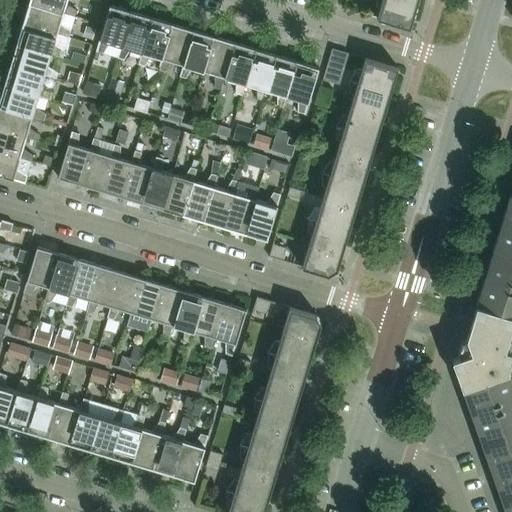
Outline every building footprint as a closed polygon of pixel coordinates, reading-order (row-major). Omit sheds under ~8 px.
[(29,0),(29,2),(63,12),(75,16),(77,9),(66,3),(67,0),(29,0)] [(410,27),(417,4),(404,0),(381,0),(376,17),(410,27)] [(29,2),(23,23),(57,33),(69,36),(71,30),(60,23),(63,12),(29,2)] [(110,42),(121,45),(131,11),(110,4),(96,50),(103,53),(110,42)] [(91,8),(88,17),(97,20),(100,11),(91,8)] [(152,17),(131,11),(121,45),(117,57),(124,59),(130,48),(142,52),(152,17)] [(173,23),(152,17),(142,52),(138,63),(145,65),(151,54),(162,58),(173,23)] [(23,23),(16,43),(51,54),(51,53),(62,57),(64,50),(54,44),(57,33),(23,23)] [(193,30),(173,23),(162,58),(159,69),(165,71),(172,61),(183,64),(193,30)] [(87,26),(84,37),(92,39),(95,28),(87,26)] [(193,67),(204,70),(214,36),(193,30),(183,64),(180,76),(186,78),(193,67)] [(235,42),(214,36),(204,70),(215,74),(215,86),(221,88),(235,42)] [(256,48),(235,42),(221,88),(225,77),(236,80),(235,92),(242,94),(256,48)] [(16,43),(10,64),(56,78),(58,71),(47,65),(51,54),(16,43)] [(276,55),(256,48),(242,94),(245,83),(256,86),(256,99),(263,101),(266,89),(276,55)] [(332,48),(328,64),(343,68),(348,53),(332,48)] [(74,51),(71,59),(84,63),(86,55),(74,51)] [(297,61),(276,55),(266,89),(277,92),(277,105),(283,107),(287,95),(297,61)] [(365,57),(358,80),(391,90),(398,67),(365,57)] [(319,67),(297,61),(287,95),(298,99),(297,111),(305,113),(319,67)] [(10,64),(4,85),(50,99),(52,93),(41,86),(44,75),(56,78),(10,64)] [(70,71),(67,81),(78,85),(81,74),(70,71)] [(358,80),(351,103),(384,113),(391,90),(358,80)] [(87,81),(83,93),(98,98),(102,85),(87,81)] [(4,85),(0,97),(0,106),(44,120),(45,113),(35,107),(38,96),(50,99),(4,85)] [(320,86),(318,94),(330,98),(332,89),(320,86)] [(109,90),(106,101),(117,104),(121,94),(109,90)] [(64,91),(61,101),(72,105),(75,95),(64,91)] [(318,94),(315,102),(327,106),(330,98),(318,94)] [(137,97),(133,109),(147,113),(150,101),(137,97)] [(164,101),(161,111),(167,113),(170,103),(164,101)] [(90,103),(88,111),(100,114),(103,106),(90,103)] [(351,103),(344,127),(377,137),(384,113),(351,103)] [(0,106),(0,129),(26,137),(37,140),(39,134),(29,127),(32,116),(44,120),(0,106)] [(171,107),(168,119),(181,123),(184,111),(171,107)] [(45,113),(44,120),(52,122),(55,114),(46,111),(45,113)] [(237,124),(233,139),(249,144),(253,129),(237,124)] [(220,125),(217,133),(228,136),(230,128),(220,125)] [(97,126),(93,137),(100,139),(103,128),(97,126)] [(166,126),(163,136),(177,140),(180,130),(166,126)] [(293,154),(296,143),(287,141),(290,130),(276,127),(270,149),(293,154)] [(370,160),(377,137),(344,127),(337,150),(370,160)] [(129,131),(119,128),(115,141),(125,144),(129,131)] [(22,148),(26,137),(0,129),(0,151),(19,158),(31,161),(33,155),(22,148)] [(79,183),(89,149),(78,145),(79,133),(71,131),(58,177),(79,183)] [(256,133),(253,144),(268,149),(271,138),(256,133)] [(100,189),(110,155),(99,152),(100,139),(93,137),(90,149),(89,149),(79,183),(100,189)] [(304,140),(301,148),(313,152),(316,144),(304,140)] [(100,189),(121,196),(134,150),(131,161),(120,158),(120,145),(114,143),(110,155),(100,189)] [(121,196),(141,202),(155,156),(152,167),(140,164),(141,152),(134,150),(121,196)] [(337,150),(330,173),(363,183),(370,160),(337,150)] [(19,158),(0,151),(0,175),(25,183),(27,175),(16,169),(19,158)] [(248,151),(244,163),(256,167),(260,154),(248,151)] [(45,155),(43,162),(53,165),(55,159),(45,155)] [(162,158),(155,156),(141,202),(162,208),(172,174),(161,170),(162,158)] [(212,160),(211,173),(217,175),(221,163),(212,160)] [(275,161),(272,169),(285,173),(287,165),(275,161)] [(183,177),(172,174),(162,208),(183,214),(193,180),(196,168),(190,166),(183,177)] [(237,168),(232,179),(238,181),(241,170),(237,168)] [(183,214),(204,221),(214,186),(217,175),(211,173),(204,183),(193,180),(183,214)] [(330,173),(323,196),(356,206),(363,183),(330,173)] [(225,190),(214,186),(204,221),(224,227),(235,193),(238,181),(232,179),(225,190)] [(246,196),(235,193),(224,227),(245,233),(256,199),(255,199),(259,187),(252,185),(246,196)] [(290,187),(287,194),(300,198),(302,190),(290,187)] [(267,240),(281,194),(273,191),(267,202),(256,199),(245,233),(267,240)] [(493,249),(511,254),(511,194),(510,194),(493,249)] [(323,196),(316,220),(349,230),(356,206),(323,196)] [(0,229),(10,230),(13,223),(0,218),(0,229)] [(316,220),(309,243),(342,253),(349,230),(316,220)] [(335,276),(342,253),(309,243),(302,266),(335,276)] [(274,244),(271,255),(282,259),(286,247),(274,244)] [(6,245),(4,253),(13,255),(16,247),(6,245)] [(37,283),(48,287),(58,252),(37,246),(23,292),(31,294),(37,283)] [(476,306),(466,337),(471,352),(491,345),(505,349),(511,324),(511,254),(493,249),(476,306)] [(58,290),(69,293),(79,258),(58,252),(48,287),(45,298),(51,300),(58,290)] [(100,265),(79,258),(69,293),(66,305),(72,306),(79,296),(89,299),(100,265)] [(99,302),(110,305),(121,271),(100,265),(89,299),(90,299),(86,311),(93,313),(99,302)] [(120,308),(131,312),(141,277),(121,271),(110,305),(111,306),(107,317),(114,319),(120,308)] [(148,329),(152,318),(162,283),(141,277),(131,312),(142,315),(142,328),(148,329)] [(7,279),(4,289),(17,293),(20,282),(7,279)] [(183,290),(162,283),(152,318),(163,321),(163,334),(169,336),(173,324),(183,290)] [(204,296),(183,290),(173,324),(184,327),(183,340),(190,342),(193,330),(204,296)] [(214,336),(214,337),(224,302),(204,296),(193,330),(204,334),(204,346),(210,348),(214,336)] [(257,297),(253,310),(266,313),(270,301),(257,297)] [(246,309),(224,302),(214,337),(225,340),(224,352),(232,355),(246,309)] [(289,306),(282,329),(316,339),(323,316),(289,306)] [(15,324),(12,334),(28,338),(31,329),(15,324)] [(282,329),(275,352),(309,362),(316,339),(282,329)] [(35,331),(32,341),(48,345),(51,336),(35,331)] [(56,338),(53,347),(68,351),(71,342),(56,338)] [(11,343),(8,352),(26,358),(29,349),(11,343)] [(77,343),(74,353),(90,358),(93,348),(77,343)] [(471,352),(452,358),(462,387),(508,370),(508,369),(511,355),(511,350),(505,349),(491,345),(471,352)] [(35,350),(32,360),(47,364),(50,355),(35,350)] [(97,350),(95,359),(110,364),(113,355),(97,350)] [(275,352),(268,376),(302,386),(309,362),(275,352)] [(122,356),(119,367),(134,371),(137,360),(122,356)] [(57,357),(54,366),(69,371),(72,361),(57,357)] [(248,370),(250,361),(239,358),(236,366),(248,370)] [(143,363),(140,373),(155,378),(158,368),(143,363)] [(93,368),(90,377),(105,382),(108,373),(93,368)] [(164,370),(161,379),(176,384),(179,374),(164,370)] [(511,430),(511,380),(508,370),(462,387),(482,441),(511,430)] [(0,422),(6,424),(17,390),(6,387),(6,375),(0,372),(0,422)] [(117,375),(114,385),(129,389),(132,380),(117,375)] [(184,376),(181,385),(196,390),(199,380),(184,376)] [(268,376),(261,399),(295,409),(302,386),(268,376)] [(17,390),(6,424),(27,431),(37,397),(26,393),(27,381),(20,379),(17,390)] [(38,397),(37,397),(27,431),(48,437),(58,403),(47,400),(48,387),(41,385),(38,397)] [(48,437),(69,443),(79,409),(67,406),(68,393),(62,391),(58,403),(48,437)] [(187,397),(184,406),(192,408),(195,399),(187,397)] [(69,443),(89,449),(100,415),(88,412),(89,399),(82,398),(79,409),(69,443)] [(261,399),(254,422),(288,432),(295,409),(261,399)] [(199,415),(202,406),(194,403),(191,413),(199,415)] [(141,404),(138,414),(145,416),(148,406),(141,404)] [(225,404),(222,411),(234,414),(236,408),(225,404)] [(89,449),(110,456),(120,422),(120,421),(123,410),(117,408),(110,419),(100,415),(89,449)] [(165,422),(169,411),(162,409),(159,420),(165,422)] [(110,456),(131,462),(141,428),(145,416),(138,414),(132,425),(120,422),(110,456)] [(183,416),(180,427),(186,429),(189,418),(183,416)] [(131,462),(152,468),(162,434),(165,422),(159,420),(152,431),(141,428),(131,462)] [(254,422),(248,445),(281,455),(288,432),(254,422)] [(173,437),(162,434),(152,468),(172,474),(183,440),(182,440),(186,429),(180,427),(173,437)] [(501,496),(511,491),(511,430),(482,441),(501,496)] [(194,444),(183,440),(172,474),(194,481),(208,435),(200,433),(194,444)] [(248,445),(241,468),(274,479),(281,455),(248,445)] [(210,451),(208,459),(220,462),(222,454),(210,451)] [(208,459),(206,466),(217,470),(220,462),(208,459)] [(238,478),(234,492),(267,502),(274,479),(241,468),(240,469),(238,478)] [(506,511),(511,511),(511,491),(501,496),(506,511)] [(227,511),(263,511),(267,502),(234,492),(227,511)]
